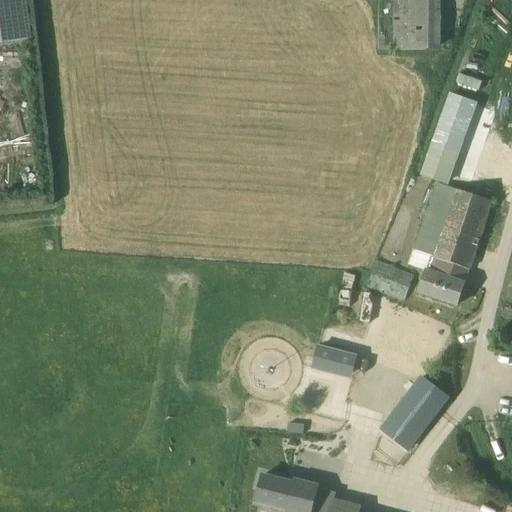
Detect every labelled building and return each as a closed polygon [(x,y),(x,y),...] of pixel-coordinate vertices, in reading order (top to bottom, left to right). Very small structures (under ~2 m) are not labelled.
[(27,0),(0,0),(0,44),(33,40),(27,0)] [(382,0),(383,50),(442,49),(441,0),(382,0)] [(476,112),(448,101),(420,178),(436,184),(407,265),(427,271),(419,294),(457,307),(469,270),(471,271),(493,202),(447,187),(476,112)] [(367,288),(404,303),(414,277),(377,262),(367,288)] [(319,347),(313,368),(351,379),(357,357),(319,347)] [(382,426),(409,447),(448,397),(420,376),(382,426)] [(368,511),(360,510),(362,502),(335,495),(334,498),(316,494),(317,488),(294,482),(293,484),(263,476),(262,479),(259,478),(257,487),(260,488),(256,503),(286,511),(368,511)]
